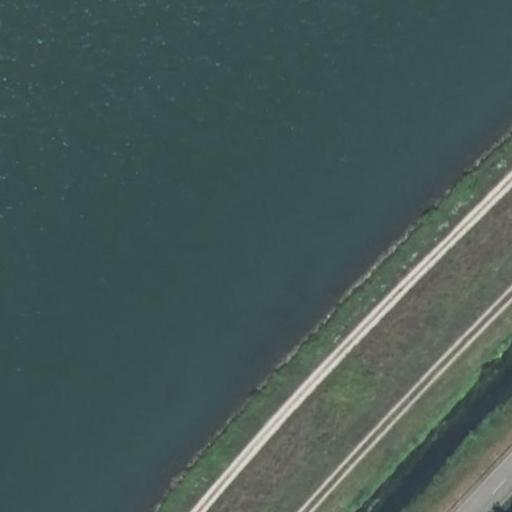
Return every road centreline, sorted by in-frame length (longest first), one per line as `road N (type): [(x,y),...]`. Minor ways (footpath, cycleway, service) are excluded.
road 1 (track): [(511,189),(353,339),(200,511)]
road 2 (track): [(511,291),(318,511)]
